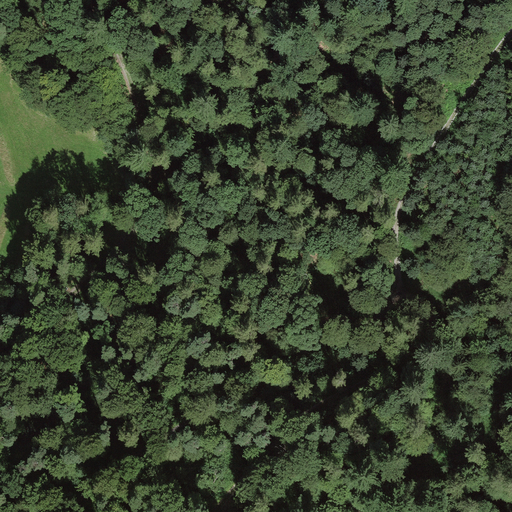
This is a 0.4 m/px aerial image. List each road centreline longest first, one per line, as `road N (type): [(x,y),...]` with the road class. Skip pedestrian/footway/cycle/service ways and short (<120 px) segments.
road 1 (track): [(511,32),(462,98),(395,216),(400,294),(378,321),(340,342),(256,363),(58,511)]
road 2 (track): [(97,0),(145,117),(156,186),(124,243),(0,357)]
road 3 (track): [(217,511),(296,421),(383,372),(416,342),(426,312),(400,294)]
